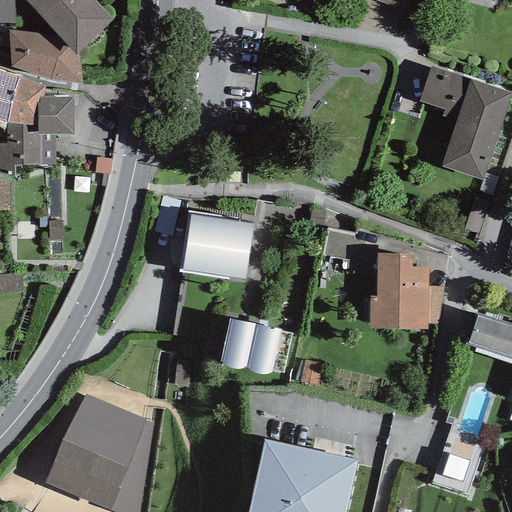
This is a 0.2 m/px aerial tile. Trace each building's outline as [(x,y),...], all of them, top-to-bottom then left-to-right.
[(0,0),(0,22),(15,23),(13,0),(26,0),(55,36),(9,32),(10,71),(82,85),(77,54),(113,20),(92,0),(0,0)] [(410,0),(368,0),(407,11),(410,0)] [(510,92),(431,67),(419,106),(458,118),(442,169),(482,181),(510,92)] [(83,101),(0,76),(0,77),(0,125),(70,147),(83,101)] [(257,224),(192,217),(186,277),(250,284),(257,224)] [(431,255),(374,256),(376,334),(433,332),(431,255)] [(511,327),(481,317),(470,350),(511,364),(511,327)] [(291,333),(229,318),(219,362),(281,376),(291,333)] [(121,511),(156,427),(86,397),(47,490),(99,511),(121,511)] [(438,487),(466,497),(483,446),(456,437),(438,487)] [(343,511),(352,463),(266,447),(254,511),(343,511)]
